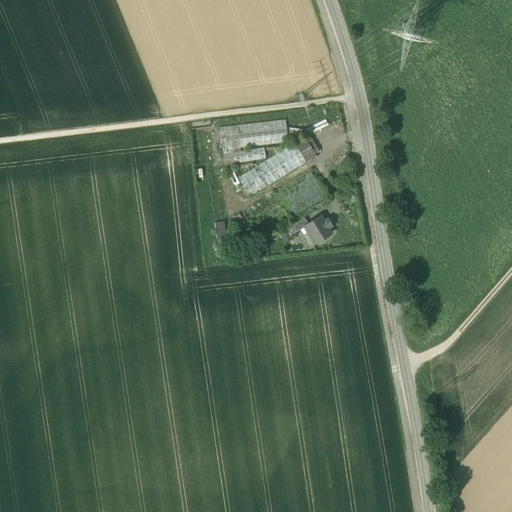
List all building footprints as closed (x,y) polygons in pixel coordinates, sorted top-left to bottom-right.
[(288,142),(285,119),(219,127),(222,150),(288,142)] [(304,138),(238,178),(249,197),(316,157),(304,138)] [(264,148),(221,155),(223,165),(266,159),(264,148)] [(331,158),(325,161),(330,174),(336,172),(331,158)] [(310,172),(280,189),(295,215),(327,199),(310,172)] [(252,245),(256,242),(239,215),(230,220),(238,234),(243,230),(252,245)] [(321,216),(308,225),(304,227),(315,244),(332,234),(328,228),(333,225),(328,217),(324,220),(321,216)] [(304,218),(289,227),(293,234),(304,227),(308,225),(304,218)] [(227,241),(224,223),(215,224),(217,242),(227,241)] [(293,234),(289,227),(278,234),(285,245),(293,240),(290,236),(293,234)]
